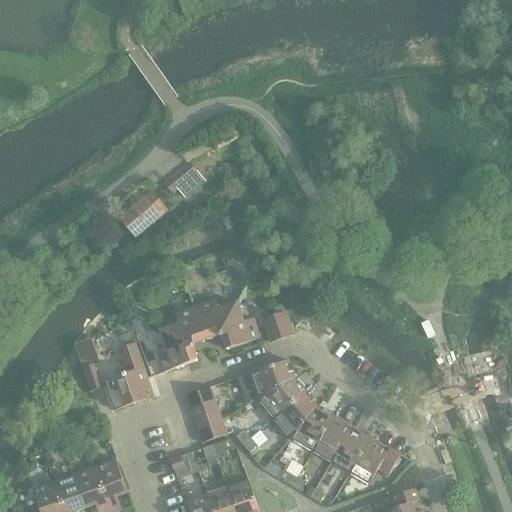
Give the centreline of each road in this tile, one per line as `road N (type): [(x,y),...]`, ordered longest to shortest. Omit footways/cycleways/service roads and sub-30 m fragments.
road 1 (unclassified): [(177,407),(175,390),(305,344),(419,437),(447,511)]
road 2 (unclassified): [(154,511),(125,424),(177,407)]
